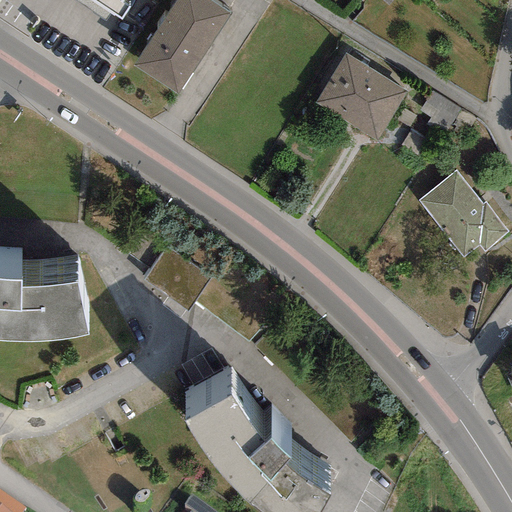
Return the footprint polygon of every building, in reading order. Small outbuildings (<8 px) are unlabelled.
[(93,0),(117,16),(127,0),(93,0)] [(230,16),(204,0),(175,0),(133,67),(179,96),(230,16)] [(405,91),(344,55),(316,104),(377,139),(405,91)] [(456,172),(419,201),(462,256),(478,243),(484,251),(509,232),(486,202),(481,205),(456,172)] [(210,278),(165,247),(142,280),(188,311),(210,278)] [(0,338),(12,339),(37,339),(56,338),(74,336),(88,333),(77,283),(21,287),(22,280),(0,278),(0,338)] [(263,443),(228,393),(183,422),(230,486),(263,511),(313,511),(325,492),(285,462),(288,456),(269,437),(263,443)] [(21,511),(23,510),(0,493),(0,511),(21,511)] [(214,511),(189,494),(182,505),(190,511),(188,511),(214,511)]
